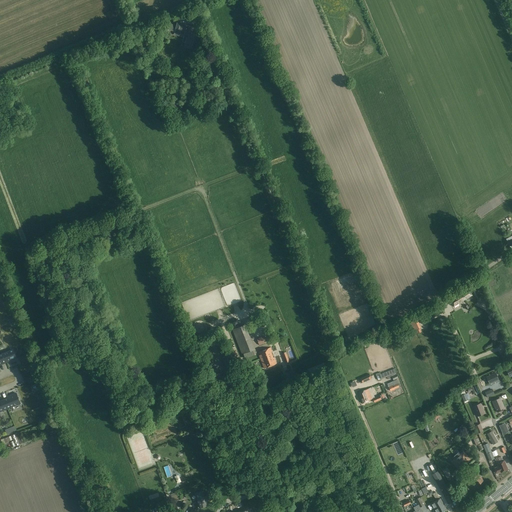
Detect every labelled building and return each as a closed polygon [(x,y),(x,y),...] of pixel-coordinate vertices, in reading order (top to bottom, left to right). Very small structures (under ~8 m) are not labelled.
[(162,31),(163,31),(168,32),(169,31),(170,24),(166,23),(164,22),(164,25),(162,31)] [(170,24),(169,31),(175,32),(175,34),(183,36),(182,43),(188,44),(188,48),(191,49),(195,34),(194,33),(195,31),(193,27),(187,25),(177,23),(176,26),(170,24)] [(472,295),(468,289),(457,295),(450,300),(453,306),(459,303),(472,295)] [(253,317),(256,325),(264,322),(261,314),(253,317)] [(242,354),(255,349),(245,324),(232,329),(242,354)] [(419,325),(411,328),(413,331),(416,330),(417,333),(421,331),(420,328),(421,328),(419,325)] [(264,336),(257,339),(259,345),(267,342),(264,336)] [(276,363),(274,357),(273,357),(271,352),(272,352),(270,347),(259,352),(260,356),(259,356),(264,368),(276,363)] [(13,350),(0,354),(0,357),(3,364),(16,358),(13,350)] [(394,380),(398,378),(396,374),(396,373),(397,372),(395,368),(379,374),(379,375),(376,376),(378,380),(387,377),(388,379),(392,377),(394,380)] [(362,383),(371,379),(369,374),(360,378),(362,383)] [(490,384),(499,380),(496,374),(487,378),(490,384)] [(388,384),(391,391),(395,389),(396,390),(398,389),(400,389),(397,383),(399,383),(397,380),(388,384)] [(487,397),(495,394),(492,389),(485,392),(487,397)] [(366,390),(358,393),(361,402),(362,403),(372,399),(370,394),(368,395),(366,390)] [(8,398),(4,400),(8,408),(16,405),(20,403),(19,402),(16,393),(7,397),(8,398)] [(500,398),(493,401),(497,412),(498,412),(499,411),(503,409),(505,409),(502,401),(500,398)] [(481,404),(474,406),(477,416),(485,413),(481,404)] [(483,431),(480,423),(474,426),(478,433),(483,431)] [(503,434),(509,432),(505,423),(499,426),(503,434)] [(498,442),(492,432),(487,434),(493,445),(498,442)] [(451,459),(452,461),(458,468),(470,459),(462,450),(451,459)] [(504,460),(503,461),(501,457),(498,458),(495,459),(498,466),(495,468),(497,473),(500,472),(507,469),(504,460)] [(454,481),(447,467),(443,469),(449,483),(454,481)] [(471,479),(477,486),(483,481),(482,479),(477,473),(475,470),(472,472),(475,475),(471,479)] [(438,471),(432,474),(445,496),(449,493),(450,493),(438,471)] [(262,495),(258,501),(264,506),(272,495),(263,488),(259,493),(262,495)] [(207,494),(206,490),(195,493),(199,507),(207,505),(205,494),(207,494)] [(170,494),(175,509),(181,507),(180,504),(182,504),(181,499),(178,500),(176,492),(170,494)] [(445,496),(444,496),(448,503),(453,500),(449,493),(445,496)] [(424,505),(420,497),(415,499),(420,507),(424,505)] [(440,499),(436,501),(442,511),(446,509),(440,499)] [(436,501),(430,504),(433,508),(433,509),(434,511),(441,511),(442,511),(436,501)]
